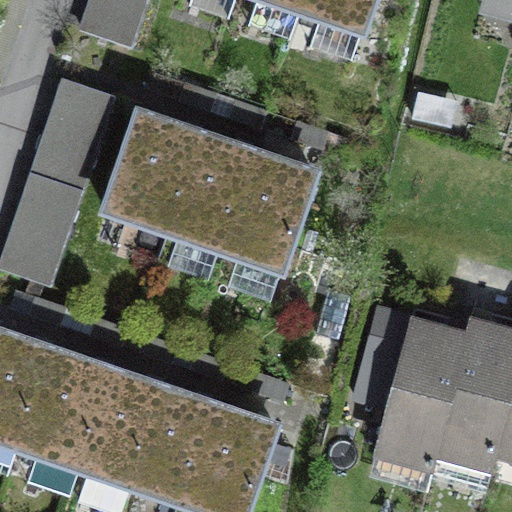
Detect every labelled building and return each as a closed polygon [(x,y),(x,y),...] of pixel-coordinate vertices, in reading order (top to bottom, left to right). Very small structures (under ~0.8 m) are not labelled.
[(145,0),(91,0),(82,28),(130,45),(145,0)] [(267,0),(300,11),(303,0),(267,0)] [(303,0),(300,11),(362,32),(373,0),(303,0)] [(112,98),(63,82),(0,265),(0,266),(49,283),(112,98)] [(186,82),(180,99),(210,110),(216,93),(186,82)] [(236,100),(230,117),(260,128),(266,110),(236,100)] [(168,232),(201,135),(138,114),(105,211),(168,232)] [(298,121),(292,138),(322,149),(328,132),(298,121)] [(201,135),(168,232),(218,249),(251,153),(201,135)] [(511,170),(429,149),(405,247),(511,274),(511,170)] [(315,174),(251,153),(218,249),(282,271),(315,174)] [(35,297),(29,314),(59,324),(65,307),(35,297)] [(386,406),(376,444),(434,459),(471,322),(469,321),(465,336),(378,312),(355,398),(386,406)] [(97,317),(91,334),(121,345),(127,328),(97,317)] [(439,445),(493,460),(511,389),(511,332),(471,322),(434,459),(435,459),(439,445)] [(0,440),(17,447),(51,350),(0,333),(0,440)] [(147,335),(141,352),(171,363),(177,345),(147,335)] [(17,447),(79,468),(112,371),(51,350),(17,447)] [(197,352),(191,369),(221,379),(227,362),(197,352)] [(79,468),(129,485),(162,388),(112,371),(79,468)] [(259,373),(253,390),(283,401),(289,383),(259,373)] [(129,485),(179,502),(212,405),(162,388),(129,485)] [(498,445),(511,448),(511,389),(493,460),(494,460),(498,445)] [(212,405),(179,502),(208,511),(246,511),(276,427),(212,405)]
